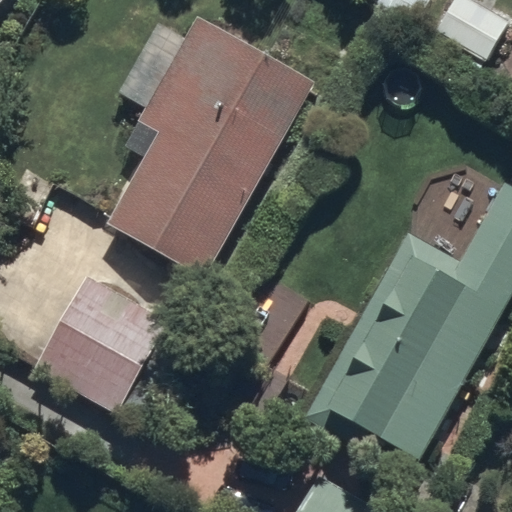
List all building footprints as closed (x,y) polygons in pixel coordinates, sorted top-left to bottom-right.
[(451,0),(428,39),(482,71),(511,23),(472,0),(451,0)] [(107,228),(203,282),(315,87),(197,21),(126,147),(146,158),(107,228)] [(408,236),(302,424),(363,458),(373,441),(420,468),(511,305),(511,192),(501,187),(458,264),(408,236)] [(192,340),(86,278),(35,364),(141,427),(192,340)] [(372,511),(317,480),(298,511),(372,511)]
